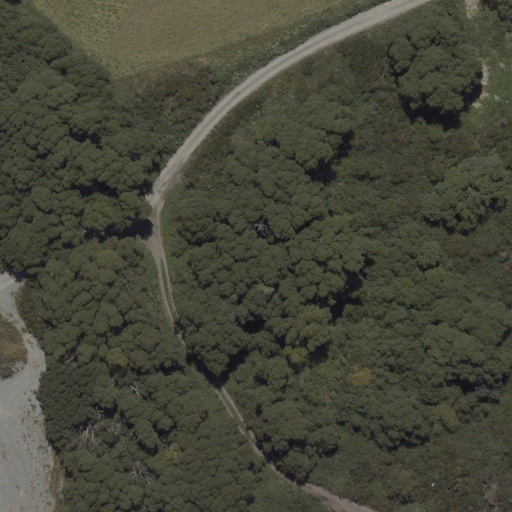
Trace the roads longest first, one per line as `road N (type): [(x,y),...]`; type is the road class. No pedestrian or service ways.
road 1 (track): [(213,102),(421,0)]
road 2 (unknown): [(213,102),(131,227)]
